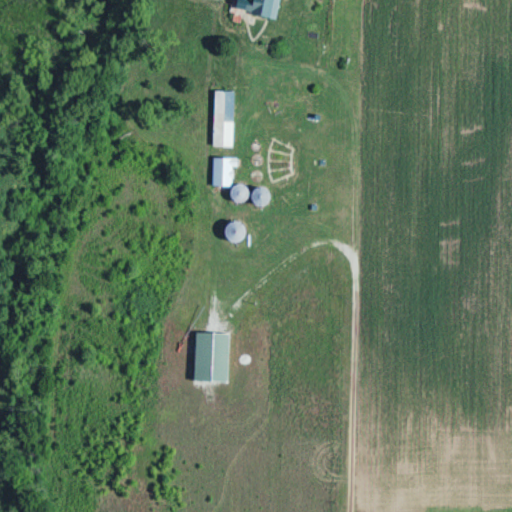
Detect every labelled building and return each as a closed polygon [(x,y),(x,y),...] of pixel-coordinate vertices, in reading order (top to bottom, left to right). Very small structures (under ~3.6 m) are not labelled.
[(277,0),(250,0),(249,14),(276,17),(277,0)] [(235,88),(212,88),(212,144),(235,144),(235,88)] [(212,183),(228,184),(227,198),(263,200),(263,186),(244,185),(244,182),(232,181),(233,164),(240,165),(240,156),(213,154),(212,183)] [(237,240),(243,223),(228,218),(222,235),(237,240)] [(192,330),(191,378),(228,379),(229,330),(192,330)]
